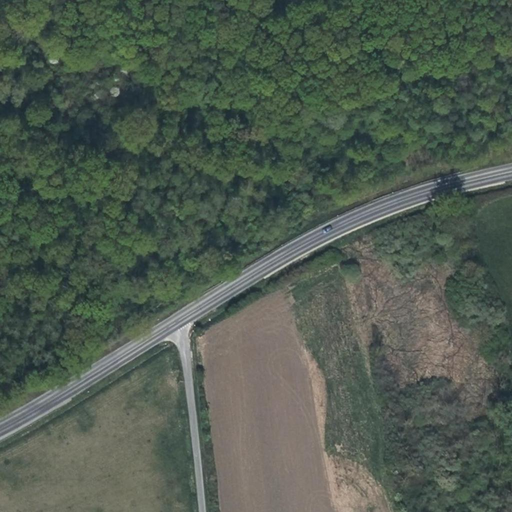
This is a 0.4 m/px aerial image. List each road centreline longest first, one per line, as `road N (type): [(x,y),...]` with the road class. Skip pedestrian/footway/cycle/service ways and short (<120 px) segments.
road 1 (primary): [(183,319),(352,221),(511,171)]
road 2 (primary): [(0,429),(183,319)]
road 3 (unclassified): [(207,511),(183,319)]
